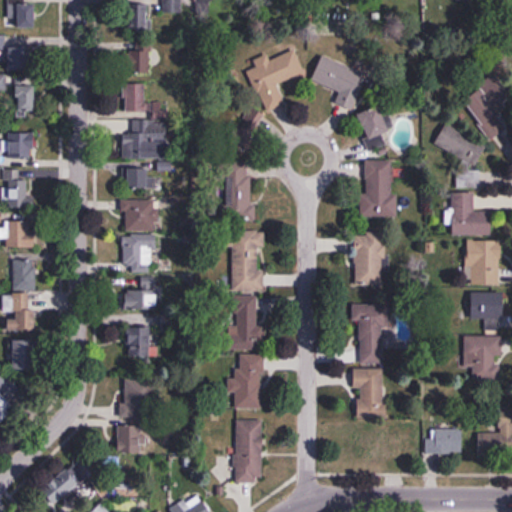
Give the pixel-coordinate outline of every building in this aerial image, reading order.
[(163,0),(164,12),(183,12),(182,0),(163,0)] [(38,1),(13,1),(13,30),(38,30),(38,1)] [(150,4),(131,4),(131,31),(150,31),(150,4)] [(150,74),(150,45),(131,45),(131,74),(150,74)] [(35,48),(8,48),(8,70),(35,70),(35,48)] [(304,73),(295,49),(270,59),(268,54),(253,59),(256,67),(248,70),(264,111),(285,103),(278,83),(304,73)] [(336,103),(354,109),(367,71),(322,56),(313,81),(340,91),(336,103)] [(8,75),(0,74),(0,90),(8,91),(8,75)] [(497,106),(510,101),(500,80),(468,94),(488,138),(508,130),(497,106)] [(148,83),(126,83),(126,111),(148,111),(148,83)] [(37,111),(37,85),(16,85),(16,111),(37,111)] [(392,131),(380,106),(356,117),(372,153),(386,146),(381,136),(392,131)] [(123,120),(124,159),(172,158),(172,141),(156,141),(156,129),(159,129),(159,120),(123,120)] [(2,132),(2,158),(35,158),(35,132),(2,132)] [(457,188),(482,188),(482,133),(442,133),(441,150),(458,150),(457,188)] [(397,160),(364,160),(364,217),(396,217),(397,160)] [(251,165),(226,166),(228,219),(253,218),(251,165)] [(117,189),(149,189),(149,170),(117,170),(117,189)] [(3,200),(19,200),(19,208),(29,208),(29,180),(11,180),(11,188),(3,188),(3,200)] [(493,212),(475,211),(475,192),(453,192),(453,235),(493,235),(493,212)] [(158,231),(158,200),(123,200),(123,231),(158,231)] [(36,248),(36,220),(5,220),(5,237),(8,237),(8,248),(36,248)] [(265,271),(259,271),(259,248),(266,248),(266,231),(233,230),(232,291),(265,292),(265,271)] [(386,234),(356,234),(356,286),(386,286),(386,234)] [(156,273),(156,236),(123,236),(123,273),(156,273)] [(469,241),(467,285),(502,286),(503,242),(469,241)] [(13,261),(13,291),(36,291),(36,261),(13,261)] [(159,309),(159,277),(126,277),(126,309),(159,309)] [(472,293),(472,319),(505,319),(505,293),(472,293)] [(5,315),(11,315),(11,332),(34,332),(34,295),(5,295),(5,315)] [(261,348),(260,296),(230,297),(231,349),(261,348)] [(361,363),(389,362),(389,309),(351,309),(351,320),(360,320),(361,363)] [(155,327),(129,327),(129,360),(155,360),(155,327)] [(465,368),(473,368),(473,379),(501,378),(500,335),(464,336),(465,368)] [(14,341),(14,371),(38,371),(38,341),(14,341)] [(235,409),(264,409),(264,355),(238,355),(238,379),(229,378),(228,393),(235,393),(235,409)] [(357,418),(384,418),(384,374),(358,373),(357,418)] [(7,403),(19,390),(3,374),(0,377),(0,428),(16,412),(7,403)] [(124,379),(123,414),(155,414),(155,379),(124,379)] [(479,432),(479,456),(511,455),(511,409),(499,409),(499,432),(479,432)] [(236,420),(236,482),(263,482),(263,420),(236,420)] [(144,454),(144,422),(119,422),(119,454),(144,454)] [(384,460),(384,451),(405,451),(405,427),(357,426),(357,460),(384,460)] [(463,429),(428,429),(428,454),(463,454),(463,429)] [(212,511),(205,499),(191,507),(186,499),(171,508),(173,511),(212,511)]
